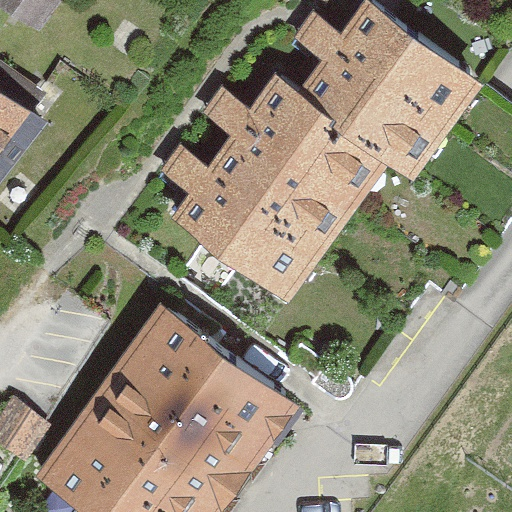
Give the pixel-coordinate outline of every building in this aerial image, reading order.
[(53,0),(13,0),(42,18),(53,0)] [(466,83),(366,7),(306,86),(384,144),(407,162),(466,83)] [(289,279),(384,144),(306,86),(283,71),(187,207),(289,279)] [(0,128),(17,105),(0,92),(0,128)] [(199,511),(284,396),(165,309),(54,461),(123,511),(199,511)] [(47,424),(14,399),(0,424),(0,430),(27,451),(47,424)]
